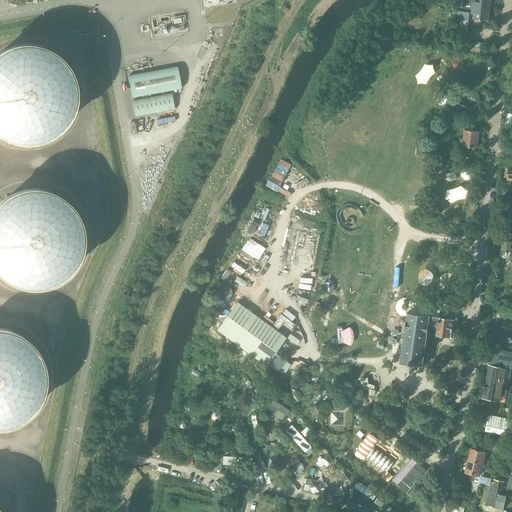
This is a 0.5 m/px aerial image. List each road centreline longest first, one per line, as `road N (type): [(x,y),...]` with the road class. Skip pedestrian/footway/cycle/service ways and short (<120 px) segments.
road 1 (track): [(447,462),(308,363),(306,334),(270,272),(287,207),(312,187),(367,190),(397,213)]
road 2 (unclassified): [(475,336),(507,0)]
road 3 (residential): [(372,511),(118,455)]
road 4 (track): [(481,248),(415,231),(397,213),(486,205)]
road 5 (unclassified): [(440,511),(475,336)]
